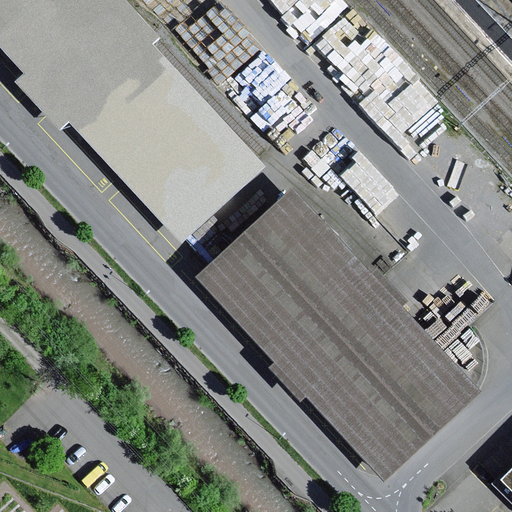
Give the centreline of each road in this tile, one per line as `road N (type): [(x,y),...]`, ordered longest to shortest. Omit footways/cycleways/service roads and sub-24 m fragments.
road 1 (residential): [(0,117),(357,492),(382,508)]
road 2 (residential): [(353,132),(511,306)]
road 3 (residential): [(382,508),(511,387)]
